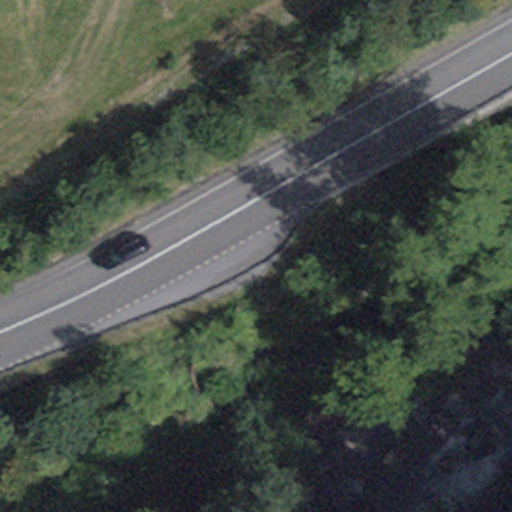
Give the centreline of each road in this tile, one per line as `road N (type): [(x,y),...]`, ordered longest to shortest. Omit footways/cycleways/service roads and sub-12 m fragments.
road 1 (secondary): [(0,330),(216,222),(511,53)]
road 2 (track): [(325,0),(267,29),(0,207)]
